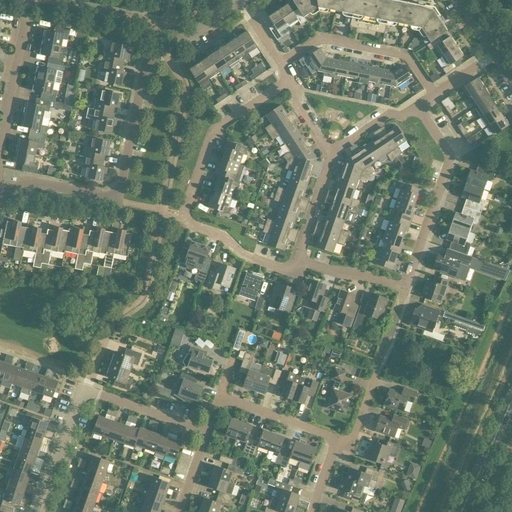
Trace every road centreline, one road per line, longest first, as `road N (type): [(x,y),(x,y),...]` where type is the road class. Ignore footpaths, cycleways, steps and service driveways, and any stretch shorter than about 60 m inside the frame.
road 1 (residential): [(238,1),(144,69),(119,192),(110,197),(28,181),(5,194)]
road 2 (residential): [(290,80),(211,132),(183,214),(245,255),(286,270),(297,258)]
road 3 (residential): [(417,106),(450,156),(404,288)]
road 4 (residential): [(434,94),(408,56),(321,38),(280,63)]
road 5 (residential): [(38,511),(85,391)]
road 6 (residential): [(85,391),(206,432)]
road 7 (residential): [(337,438),(219,395)]
road 8 (residential): [(22,19),(0,141)]
road 9 (tertiary): [(461,511),(511,400)]
